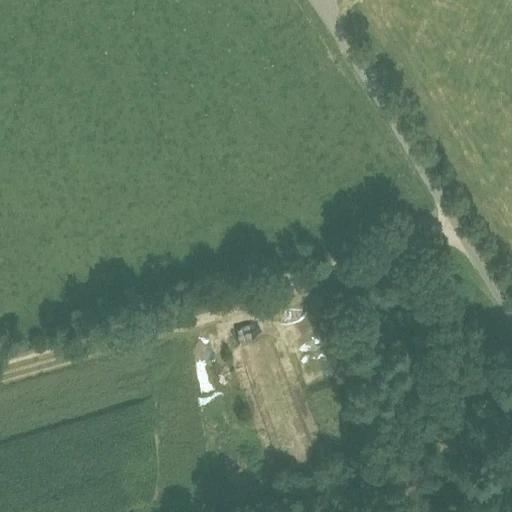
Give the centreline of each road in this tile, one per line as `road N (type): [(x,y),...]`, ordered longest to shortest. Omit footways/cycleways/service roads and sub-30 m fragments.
road 1 (track): [(456,225),(315,287),(0,379)]
road 2 (unclassified): [(511,316),(315,0)]
